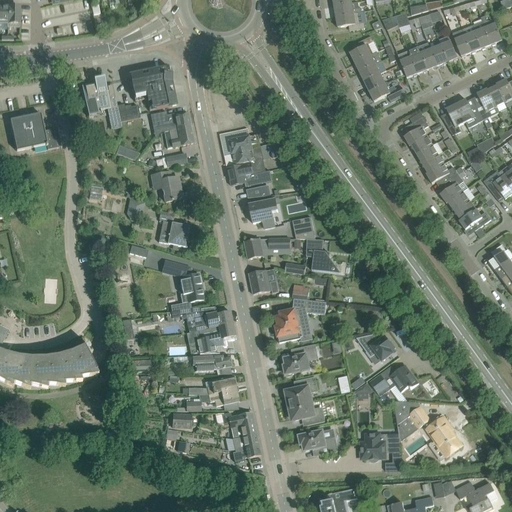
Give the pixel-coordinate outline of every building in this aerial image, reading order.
[(484,0),(480,1),(475,3),(477,9),(483,7),(482,5),(487,3),(485,0),(484,0)] [(511,0),(508,0),(500,3),(503,10),(511,7),(511,0)] [(433,2),(425,3),(426,5),(427,8),(428,12),(435,10),(433,2)] [(335,14),(334,14),(334,18),(336,18),(354,15),(354,14),(356,14),(362,13),(361,9),(353,10),(352,4),(334,7),(335,14)] [(426,5),(410,7),(412,17),(423,14),(428,12),(427,8),(426,5)] [(460,7),(455,9),(457,16),(462,14),(461,11),(466,10),(465,6),(460,7)] [(20,28),(20,8),(8,8),(8,24),(7,24),(7,28),(20,28)] [(449,10),(444,12),(445,16),(450,14),(452,14),(453,17),(457,16),(455,9),(454,9),(449,10)] [(354,15),(336,18),(338,29),(348,27),(358,25),(360,25),(361,30),(364,29),(364,24),(363,13),(362,13),(356,14),(354,14),(354,15)] [(401,16),(396,17),(397,21),(397,23),(408,20),(407,17),(406,14),(401,16)] [(424,18),(419,19),(421,25),(431,22),(429,16),(424,18)] [(498,32),(495,25),(487,21),(485,17),(481,18),(483,23),(485,29),(492,46),(492,47),(496,45),(495,44),(502,42),(498,32)] [(414,20),(409,22),(410,26),(415,24),(416,28),(421,27),(421,25),(419,19),(414,20)] [(408,20),(397,23),(398,25),(398,27),(399,29),(405,27),(409,26),(410,26),(409,22),(408,22),(408,20)] [(378,22),(372,25),(375,31),(382,29),(378,22)] [(389,25),(385,27),(387,32),(391,30),(398,27),(398,25),(397,23),(392,25),(389,25)] [(485,48),(492,46),(485,29),(483,23),(473,27),(482,50),(482,51),(486,49),(485,48)] [(475,52),(482,50),(473,27),(463,31),(472,54),(472,55),(476,53),(475,52)] [(465,56),(472,54),(463,31),(452,35),(461,58),(462,57),(462,59),(466,57),(465,56)] [(373,55),(377,53),(378,52),(373,42),(371,37),(367,39),(370,44),(350,54),(355,64),(371,56),(371,57),(373,55)] [(458,59),(454,50),(451,42),(441,46),(447,63),(454,61),(454,62),(458,61),(457,59),(458,59)] [(438,68),(437,67),(430,50),(428,44),(418,48),(420,54),(427,71),(433,69),(434,70),(438,68)] [(448,64),(447,63),(441,46),(430,50),(437,67),(444,65),(444,66),(448,64)] [(427,71),(420,54),(418,48),(408,52),(417,75),(423,72),(424,74),(428,72),(427,71)] [(418,76),(417,75),(408,52),(398,56),(403,70),(407,79),(413,76),(414,78),(418,76)] [(360,74),(382,63),(377,53),(373,55),(371,57),(371,56),(355,64),(353,65),(355,68),(356,68),(360,74)] [(380,75),(380,74),(386,71),(382,63),(360,74),(358,74),(360,78),(361,77),(364,83),(380,75)] [(141,73),(147,100),(149,112),(177,106),(174,93),(169,94),(168,89),(169,89),(171,67),(159,67),(159,69),(141,73)] [(135,102),(147,100),(141,73),(129,75),(135,102)] [(385,85),(385,84),(380,75),(364,83),(363,84),(365,88),(366,87),(369,93),(385,85)] [(120,123),(117,106),(116,100),(109,101),(104,78),(94,80),(95,87),(93,88),(92,84),(82,87),(88,118),(98,116),(97,108),(100,108),(100,111),(107,110),(111,130),(122,128),(120,123)] [(511,91),(507,81),(496,86),(497,87),(506,104),(511,100),(511,91)] [(392,88),(390,89),(387,83),(385,84),(385,85),(369,93),(374,103),(387,96),(391,104),(406,96),(402,88),(396,91),(395,89),(392,88)] [(496,109),(506,104),(497,87),(488,92),(496,109)] [(488,92),(487,90),(477,95),(480,102),(475,104),(479,113),(483,122),(499,114),(496,109),(488,92)] [(483,122),(479,113),(473,115),(466,101),(456,106),(465,124),(466,123),(469,129),(483,122)] [(117,106),(120,123),(140,119),(138,106),(131,108),(130,106),(124,107),(124,105),(117,106)] [(458,127),(465,124),(456,106),(446,111),(451,120),(444,123),(453,137),(461,133),(458,127)] [(165,112),(150,116),(154,135),(164,133),(176,130),(176,128),(191,125),(188,114),(178,116),(167,118),(165,112)] [(61,147),(57,129),(44,131),(41,114),(10,121),(16,151),(46,145),(47,150),(61,147)] [(428,127),(423,118),(406,128),(410,135),(404,138),(410,148),(411,147),(427,137),(423,130),(428,127)] [(176,130),(164,133),(167,150),(172,149),(185,146),(194,144),(191,125),(176,128),(176,130)] [(230,133),(220,136),(226,167),(234,165),(234,166),(251,162),(251,164),(254,175),(266,173),(263,161),(269,159),(266,147),(260,148),(258,136),(249,138),(248,130),(230,133)] [(508,133),(507,131),(499,137),(503,142),(510,136),(508,133)] [(417,156),(433,147),(427,137),(411,147),(417,156)] [(450,149),(454,147),(450,139),(444,142),(449,150),(450,149)] [(278,144),(270,146),(273,159),(281,158),(278,144)] [(422,165),(438,156),(433,147),(417,156),(422,165)] [(495,152),(494,149),(489,153),(493,159),(498,155),(495,152)] [(127,150),(124,158),(134,163),(140,155),(127,150)] [(185,155),(166,158),(167,168),(187,165),(185,155)] [(428,175),(444,165),(438,156),(422,165),(428,174),(428,175)] [(251,164),(227,169),(231,187),(245,184),(246,188),(272,183),(270,172),(266,173),(254,175),(251,164)] [(461,168),(456,171),(454,168),(448,172),(444,165),(428,175),(428,174),(426,175),(432,185),(447,176),(450,181),(458,176),(464,172),(461,168)] [(511,173),(510,171),(502,178),(511,191),(511,173)] [(463,183),(461,180),(466,176),(464,172),(458,176),(450,181),(453,186),(440,196),(447,205),(448,204),(463,193),(459,186),(463,183)] [(511,191),(502,178),(498,173),(484,184),(490,192),(495,188),(505,201),(511,195),(511,191)] [(156,176),(151,177),(152,183),(161,182),(165,203),(173,201),(182,199),(179,185),(176,186),(174,179),(167,180),(166,174),(156,176)] [(266,187),(246,191),(248,200),(269,197),(266,187)] [(130,199),(126,215),(131,221),(137,223),(138,219),(141,219),(144,201),(145,200),(132,196),(130,195),(130,194),(128,193),(126,198),(130,199)] [(454,213),(469,202),(463,193),(448,204),(454,213)] [(265,230),(275,228),(272,214),(278,213),(275,201),(250,206),(253,225),(263,223),(265,230)] [(461,221),(476,210),(469,202),(454,213),(460,221),(461,221)] [(491,221),(485,213),(480,217),(476,210),(461,221),(460,221),(459,222),(466,231),(471,228),(475,233),(480,229),(491,221)] [(173,223),(175,214),(161,211),(160,221),(173,223)] [(311,219),(292,223),(296,240),(308,241),(315,241),(311,219)] [(190,228),(181,226),(163,223),(159,243),(186,249),(190,228)] [(485,235),(480,229),(475,233),(479,239),(485,235)] [(260,240),(245,243),(248,261),(263,258),(263,256),(272,256),(272,250),(291,250),(290,240),(284,240),(272,240),(269,240),(269,241),(260,241),(260,240)] [(308,241),(306,258),(313,259),(312,272),(341,275),(340,274),(331,273),(332,265),(328,264),(329,254),(322,253),(324,241),(323,241),(322,241),(315,241),(308,241)] [(131,246),(129,254),(146,259),(148,251),(131,246)] [(504,253),(506,252),(502,246),(491,254),(495,259),(489,263),(495,272),(510,262),(504,253)] [(190,268),(185,267),(165,262),(162,274),(180,279),(184,304),(203,300),(199,275),(187,277),(185,269),(190,268)] [(502,281),(511,273),(511,264),(510,262),(495,272),(502,281)] [(306,268),(286,265),(285,274),(305,277),(306,268)] [(278,293),(276,282),(269,283),(266,271),(249,275),(253,296),(271,292),(270,292),(272,291),(273,294),(278,293)] [(508,290),(511,286),(511,273),(502,281),(508,290)] [(294,284),(292,299),(294,300),(307,301),(308,293),(304,292),(305,286),(294,284)] [(278,328),(276,329),(279,344),(289,342),(293,341),(301,340),(298,327),(310,324),(308,315),(325,316),(327,305),(327,304),(307,301),(294,300),(294,302),(293,311),(284,313),(280,314),(281,318),(276,319),(278,328)] [(210,315),(209,309),(170,314),(171,320),(180,318),(181,320),(192,318),(195,332),(211,329),(219,327),(232,324),(230,313),(217,315),(216,313),(210,315)] [(222,339),(235,336),(232,324),(219,327),(211,329),(213,338),(196,341),(197,345),(189,345),(189,347),(191,357),(199,357),(199,354),(216,353),(215,348),(223,346),(222,339)] [(125,334),(123,335),(124,340),(134,339),(132,326),(124,327),(125,334)] [(0,336),(3,331),(0,329),(0,381),(6,385),(7,382),(13,384),(23,388),(23,385),(30,386),(41,388),(41,386),(47,386),(58,387),(58,384),(64,383),(75,383),(74,380),(80,378),(91,377),(90,374),(97,372),(84,347),(71,353),(58,356),(45,358),(32,359),(18,357),(5,354),(0,351),(0,336)] [(389,344),(387,341),(385,338),(383,339),(382,339),(382,340),(379,341),(378,342),(376,340),(374,336),(356,339),(370,359),(376,355),(382,363),(396,353),(394,350),(395,349),(390,343),(389,344)] [(307,362),(318,360),(315,346),(293,350),(295,358),(284,360),(286,367),(284,367),(286,376),(309,371),(307,362)] [(204,358),(193,359),(193,367),(195,367),(195,373),(214,372),(214,371),(216,371),(218,370),(222,370),(230,368),(231,368),(229,357),(223,358),(222,354),(213,355),(214,358),(204,358)] [(131,361),(131,371),(152,370),(151,361),(131,361)] [(409,388),(410,391),(419,385),(405,366),(389,378),(390,379),(385,383),(380,376),(370,384),(378,396),(394,384),(401,394),(409,388)] [(206,389),(182,389),(182,394),(188,394),(188,396),(199,396),(209,396),(221,393),(221,390),(232,387),(233,390),(236,389),(235,384),(233,377),(224,379),(211,382),(205,383),(206,389)] [(341,394),(349,392),(346,377),(338,378),(341,394)] [(288,407),(312,402),(310,394),(318,392),(315,378),(296,382),(298,390),(287,392),(289,399),(287,399),(288,407)] [(131,380),(135,400),(142,399),(138,379),(131,380)] [(221,393),(209,396),(210,403),(215,402),(216,408),(223,406),(224,406),(229,405),(238,403),(239,403),(239,402),(236,390),(236,389),(233,390),(232,387),(221,390),(221,393)] [(200,402),(186,402),(186,412),(201,412),(201,403),(201,402),(200,402)] [(312,402),(288,407),(290,416),(292,415),(294,422),(304,420),(306,427),(324,423),(321,409),(314,411),(312,402)] [(410,404),(394,402),(395,411),(400,443),(401,443),(401,442),(423,426),(429,422),(430,421),(420,409),(417,412),(410,404)] [(231,429),(254,423),(251,413),(231,418),(230,414),(221,416),(222,424),(229,424),(229,422),(230,422),(231,426),(231,429)] [(192,415),(174,414),(173,428),(191,429),(192,415)] [(429,422),(423,426),(447,458),(453,453),(462,448),(451,432),(452,431),(443,419),(432,427),(429,422)] [(233,439),(256,434),(254,423),(231,429),(233,439)] [(175,441),(177,432),(167,431),(166,439),(175,441)] [(335,439),(324,441),(322,432),(299,438),(301,446),(303,446),(304,453),(315,450),(316,458),(338,453),(335,439)] [(245,448),(258,445),(256,434),(233,439),(242,437),(243,438),(233,440),(233,444),(234,451),(235,453),(241,452),(240,448),(244,447),(245,448)] [(385,460),(385,454),(393,453),(392,437),(379,437),(379,436),(370,436),(370,444),(361,444),(361,452),(359,452),(359,459),(361,459),(361,460),(370,460),(370,463),(377,462),(377,460),(385,460)] [(165,442),(164,447),(173,449),(175,441),(165,440),(165,442)] [(247,459),(261,456),(258,445),(245,448),(244,447),(240,448),(241,452),(235,453),(237,462),(245,461),(245,459),(247,459)] [(456,491),(455,491),(460,501),(468,497),(471,504),(468,506),(470,511),(486,511),(492,509),(494,511),(490,503),(497,500),(494,493),(490,485),(476,493),(471,483),(470,483),(471,484),(456,491)] [(345,503),(357,500),(355,490),(342,493),(344,499),(320,505),(321,511),(346,511),(346,509),(347,509),(345,503)] [(426,511),(425,509),(434,507),(432,498),(415,502),(417,510),(407,511),(404,511),(403,511),(402,504),(387,507),(387,511),(426,511)]
